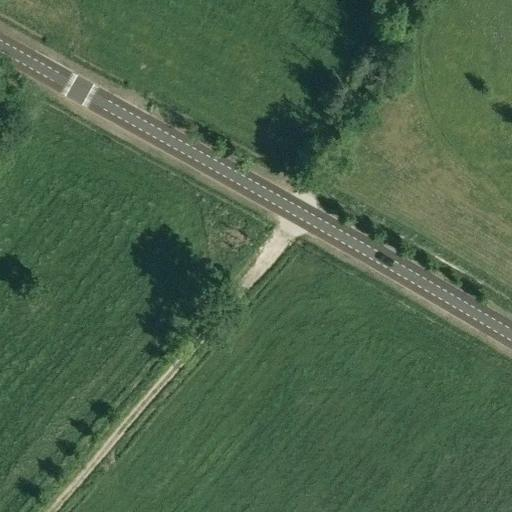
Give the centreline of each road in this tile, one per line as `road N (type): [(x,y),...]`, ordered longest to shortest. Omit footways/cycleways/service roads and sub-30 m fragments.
road 1 (tertiary): [(511,342),(0,46)]
road 2 (track): [(30,511),(287,206)]
